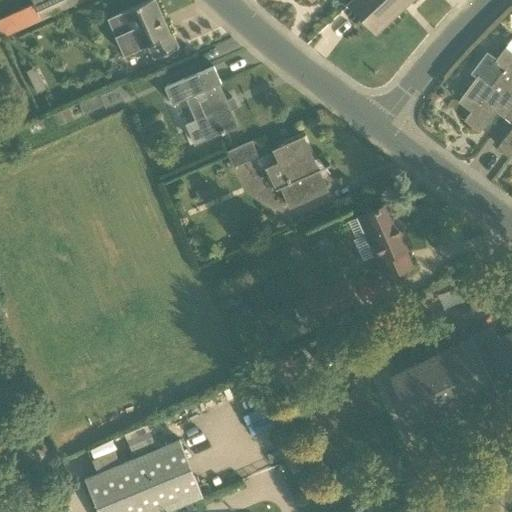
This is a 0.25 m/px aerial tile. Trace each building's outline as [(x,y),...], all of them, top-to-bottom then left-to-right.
[(70,6),(67,0),(32,0),(34,4),(41,19),(70,6)] [(147,46),(153,59),(178,48),(172,33),(170,34),(154,0),(149,0),(122,12),(130,30),(135,28),(143,47),(147,46)] [(371,0),(373,1),(360,13),(374,27),(400,3),(399,1),(399,0),(407,0),(408,1),(409,0),(371,0)] [(0,19),(0,28),(4,37),(41,19),(34,4),(0,19)] [(470,73),(476,78),(458,101),(471,111),(464,120),(480,132),(495,111),(505,118),(511,108),(511,51),(506,47),(497,59),(487,51),(470,73)] [(214,66),(165,87),(172,104),(187,97),(197,120),(187,124),(195,143),(224,130),(225,132),(229,130),(228,128),(237,125),(237,124),(236,124),(218,84),(221,83),(214,66)] [(118,87),(100,96),(106,108),(124,100),(118,87)] [(511,108),(505,118),(511,123),(511,128),(499,146),(511,156),(511,108)] [(275,188),(281,185),(290,206),(328,190),(319,170),(331,165),(331,164),(314,172),(310,163),(315,161),(304,137),(307,135),(306,134),(274,148),(280,161),(266,167),(275,188)] [(229,168),(258,156),(252,141),(227,152),(231,161),(227,163),(229,168)] [(356,218),(383,279),(412,266),(405,251),(410,248),(390,203),(356,218)] [(317,320),(354,303),(343,279),(306,296),(317,320)] [(496,392),(497,394),(511,387),(511,333),(499,340),(493,328),(471,338),(472,341),(407,371),(390,379),(413,431),(431,422),(496,392)] [(324,362),(336,357),(329,342),(317,347),(324,362)] [(98,511),(165,511),(203,497),(179,439),(85,478),(98,511)] [(116,449),(92,458),(97,469),(120,460),(116,449)] [(63,511),(56,490),(6,506),(7,511),(63,511)]
